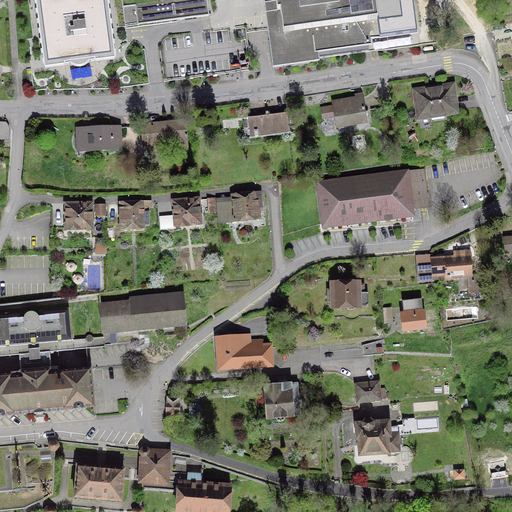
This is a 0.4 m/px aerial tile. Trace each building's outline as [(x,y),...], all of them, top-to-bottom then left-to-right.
[(35,0),(44,68),(70,64),(76,66),(80,66),(84,65),(89,62),(115,59),(107,0),(35,0)] [(167,0),(134,4),(136,25),(210,15),(207,0),(264,0),(267,25),(270,24),(268,11),(281,9),(280,1),(276,1),(275,0),(167,0)] [(368,50),(367,37),(413,30),(409,0),(275,0),(276,1),(280,1),(281,9),(268,11),(270,24),(271,29),(275,64),(316,59),(316,57),(368,50)] [(452,86),(415,91),(419,117),(432,115),(432,113),(443,112),(443,114),(456,112),(452,86)] [(337,126),(366,121),(362,98),(333,103),(334,107),(322,109),(323,117),(335,115),(337,126)] [(245,139),(291,133),(288,110),(246,115),(246,119),(242,120),(245,139)] [(187,147),(184,122),(173,123),(172,119),(167,120),(167,123),(142,126),(143,138),(171,135),(173,149),(187,147)] [(119,127),(78,129),(78,145),(90,144),(90,150),(120,149),(119,127)] [(423,169),(407,171),(412,209),(428,207),(423,169)] [(413,216),(412,209),(407,171),(317,183),(323,228),(413,216)] [(261,193),(233,196),(235,220),(258,218),(257,207),(262,207),(261,193)] [(208,199),(210,213),(216,212),(215,198),(208,199)] [(198,199),(174,201),(175,225),(200,223),(198,199)] [(150,203),(120,204),(121,228),(144,227),(144,225),(149,225),(148,206),(151,206),(150,203)] [(91,204),(66,204),(66,205),(66,228),(91,228),(91,204)] [(105,204),(95,204),(95,215),(105,215),(105,204)] [(66,205),(51,205),(51,228),(66,228),(66,205)] [(218,211),(219,223),(232,222),(231,210),(218,211)] [(95,244),(95,253),(105,253),(106,244),(95,244)] [(431,252),(415,253),(417,282),(434,281),(433,276),(445,275),(445,278),(467,276),(469,291),(481,290),(479,274),(472,275),(470,251),(457,252),(457,257),(432,259),(431,252)] [(332,295),(333,306),(346,306),(346,307),(349,309),(353,309),(356,307),(356,306),(368,306),(368,292),(359,292),(359,283),(332,284),(332,289),(328,289),(328,296),(332,295)] [(99,305),(102,332),(110,331),(111,338),(115,337),(114,331),(186,324),(183,293),(129,299),(129,302),(99,305)] [(404,330),(425,327),(423,314),(422,314),(421,299),(402,301),(403,306),(404,306),(405,311),(403,311),(404,316),(403,316),(404,330)] [(285,314),(286,330),(294,329),(294,314),(285,314)] [(271,346),(271,348),(280,347),(279,331),(270,331),(271,346)] [(271,348),(271,346),(262,347),(261,339),(251,340),(251,347),(244,348),(243,341),(217,343),(219,369),(272,365),(271,348)] [(384,339),(363,345),(364,356),(384,354),(383,345),(385,345),(384,339)] [(0,374),(0,415),(34,412),(34,413),(44,412),(44,411),(94,406),(91,368),(59,371),(59,372),(50,372),(50,369),(40,369),(20,371),(20,372),(0,374)] [(265,386),(268,418),(276,417),(277,420),(281,421),(284,420),(284,417),(300,415),(297,383),(287,384),(287,382),(279,382),(279,385),(265,386)] [(379,389),(378,382),(356,385),(358,402),(385,398),(384,389),(379,389)] [(167,403),(167,418),(178,418),(179,403),(178,403),(178,398),(168,397),(168,403),(167,403)] [(405,434),(405,425),(389,426),(388,422),(373,423),(371,420),(369,419),(365,421),(363,423),(357,424),(358,438),(359,438),(360,454),(399,451),(398,434),(405,434)] [(53,440),(50,442),(49,444),(48,447),(49,449),(52,451),(55,451),(59,446),(59,443),(56,441),(53,440)] [(143,447),(140,450),(139,452),(143,458),(142,480),(166,482),(167,453),(151,452),(149,449),(146,447),(143,447)] [(492,476),(505,474),(503,461),(490,463),(492,476)] [(77,464),(74,496),(121,500),(124,468),(100,466),(77,464)] [(454,470),(455,479),(464,478),(464,470),(454,470)] [(179,481),(175,511),(229,511),(231,485),(179,481)] [(139,505),(132,510),(132,511),(144,511),(144,508),(145,493),(142,492),(141,503),(139,503),(139,505)]
